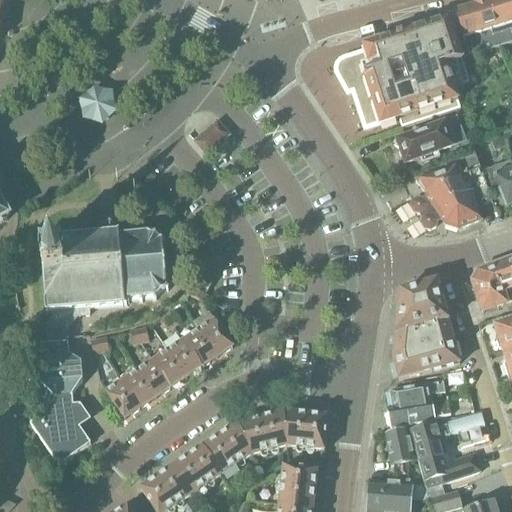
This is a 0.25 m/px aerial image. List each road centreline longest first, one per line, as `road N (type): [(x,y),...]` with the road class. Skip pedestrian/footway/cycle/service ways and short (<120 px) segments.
road 1 (residential): [(86,511),(145,449),(238,388),(267,381),(357,386)]
road 2 (tertiary): [(375,262),(354,192),(264,64)]
road 3 (residential): [(446,261),(511,472)]
road 4 (residential): [(264,64),(304,34),(421,0)]
road 5 (secondary): [(343,511),(357,386)]
road 6 (secondary): [(375,262),(357,386)]
